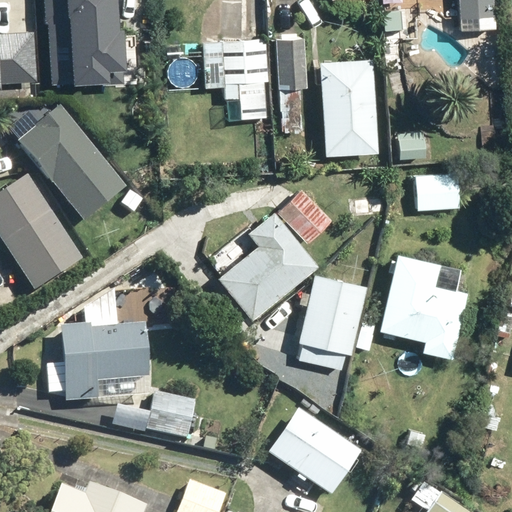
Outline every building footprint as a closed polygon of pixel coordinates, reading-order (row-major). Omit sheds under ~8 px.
[(120,78),(119,0),(46,0),(47,86),(104,85),(104,78),(120,78)] [(496,0),(459,0),(461,28),(498,25),(496,0)] [(0,78),(37,79),(37,29),(0,28),(0,78)] [(306,34),(277,36),(280,83),(309,81),(306,34)] [(267,35),(202,36),(202,82),(225,82),(226,96),(240,96),(240,115),(268,115),(267,35)] [(376,56),(322,59),(326,151),(380,149),(376,56)] [(128,183),(62,103),(17,141),(83,220),(128,183)] [(458,167),(415,170),(417,208),(460,205),(458,167)] [(29,172),(0,190),(0,236),(35,290),(84,258),(29,172)] [(331,217),(301,185),(277,208),(307,239),(331,217)] [(318,260),(274,208),(250,229),(260,240),(218,276),(252,316),(318,260)] [(444,260),(398,250),(381,329),(426,338),(424,347),(456,353),(472,276),(442,270),(444,260)] [(368,279),(316,269),(312,289),(301,286),(299,301),(308,302),(297,357),(344,366),(347,348),(354,350),(368,279)] [(91,321),(61,323),(63,362),(47,363),(48,390),(68,389),(68,398),(152,394),(149,323),(92,325),(91,321)] [(151,410),(117,405),(113,428),(145,432),(146,428),(190,434),(195,399),(153,393),(151,410)] [(364,448),(299,405),(268,451),(332,495),(364,448)] [(246,411),(225,410),(222,449),(243,451),(246,411)] [(62,482),(49,511),(145,511),(149,502),(90,478),(84,491),(62,482)] [(218,511),(227,493),(190,478),(175,511),(218,511)] [(475,511),(426,479),(412,500),(428,511),(427,511),(475,511)]
